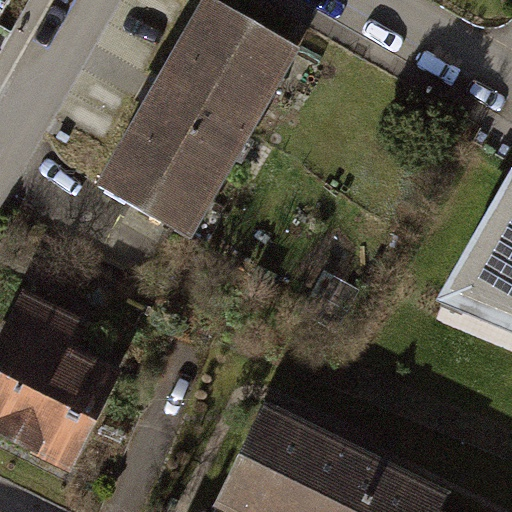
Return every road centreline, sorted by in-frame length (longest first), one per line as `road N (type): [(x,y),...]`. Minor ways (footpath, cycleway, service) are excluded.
road 1 (residential): [(0,166),(96,0)]
road 2 (residential): [(375,0),(511,81)]
